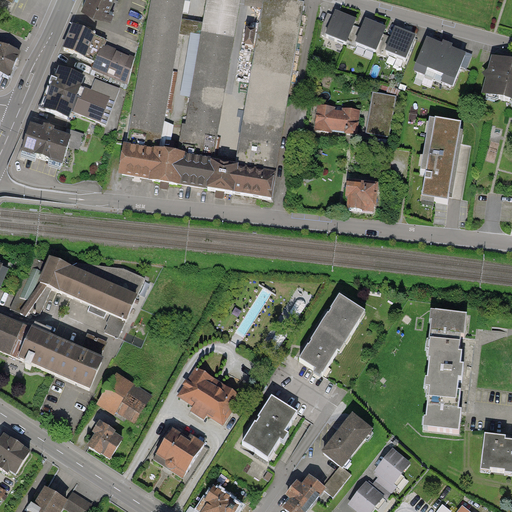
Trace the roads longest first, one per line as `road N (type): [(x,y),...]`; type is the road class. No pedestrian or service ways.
road 1 (residential): [(511,241),(100,200)]
road 2 (tertiary): [(151,511),(0,412)]
road 3 (residential): [(345,0),(511,45)]
